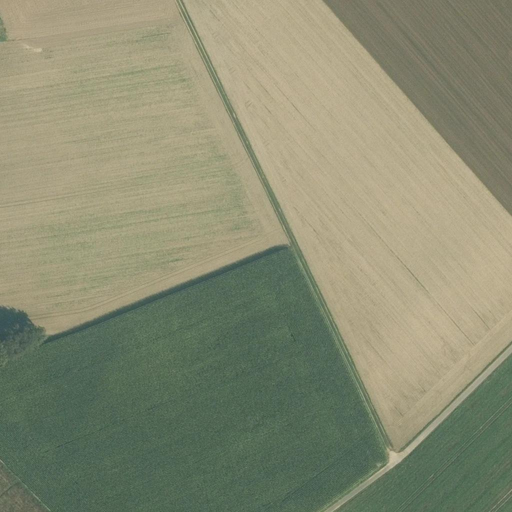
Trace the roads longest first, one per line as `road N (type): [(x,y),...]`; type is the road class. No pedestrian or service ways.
road 1 (track): [(176,0),(397,462)]
road 2 (track): [(331,511),(397,462),(511,348)]
